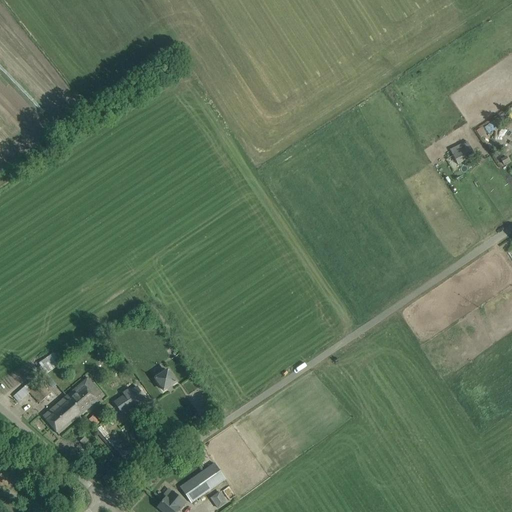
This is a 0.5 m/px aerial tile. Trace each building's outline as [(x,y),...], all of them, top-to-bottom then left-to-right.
[(482,131),(480,128),(476,131),(480,138),(489,132),(486,128),(482,131)] [(471,151),(470,147),(467,141),(449,150),(452,156),(457,165),(474,157),(471,151)] [(46,373),(60,364),(56,357),(41,367),(46,373)] [(167,371),(156,379),(164,390),(175,383),(167,371)] [(39,404),(50,394),(40,382),(28,392),(39,404)] [(66,396),(82,415),(96,403),(80,384),(66,396)] [(137,404),(144,399),(136,388),(129,392),(128,391),(122,394),(124,396),(118,400),(120,404),(116,406),(121,414),(125,411),(131,407),(132,408),(137,404)] [(58,435),(66,429),(82,415),(66,396),(43,417),(58,435)] [(84,437),(79,442),(83,446),(88,441),(84,437)] [(225,479),(214,464),(180,488),(191,503),(225,479)] [(177,511),(185,503),(179,498),(168,488),(162,495),(166,498),(158,508),(162,511),(177,511)] [(212,498),(219,509),(229,502),(222,492),(212,498)]
